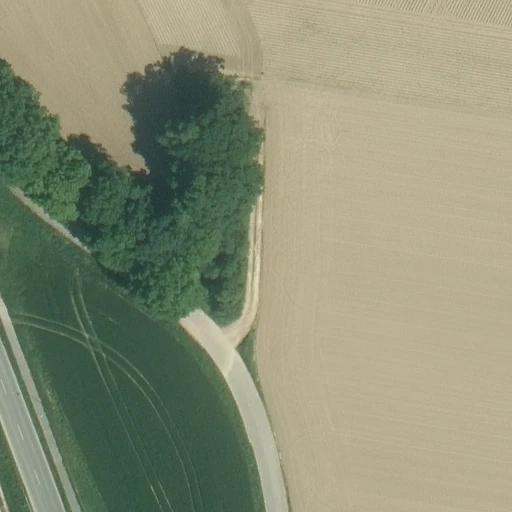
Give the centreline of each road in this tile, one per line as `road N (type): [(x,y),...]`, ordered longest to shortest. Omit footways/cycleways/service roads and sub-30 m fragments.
road 1 (residential): [(0,150),(170,291),(238,370),(282,511)]
road 2 (tertiary): [(50,511),(0,376)]
